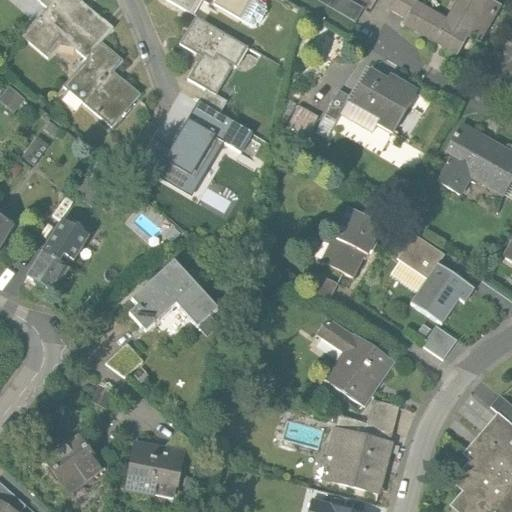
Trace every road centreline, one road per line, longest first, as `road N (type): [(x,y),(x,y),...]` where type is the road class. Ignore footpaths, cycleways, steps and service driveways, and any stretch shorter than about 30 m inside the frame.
road 1 (residential): [(511,339),(456,383),(438,410),(406,511)]
road 2 (residential): [(0,310),(38,331),(44,350),(38,374),(0,421)]
road 3 (residential): [(511,124),(418,70),(396,47)]
